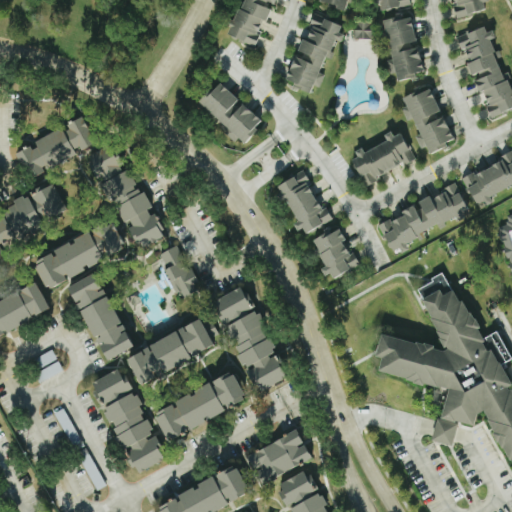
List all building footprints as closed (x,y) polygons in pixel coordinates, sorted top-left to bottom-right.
[(274,0),(241,0),(229,35),(255,45),(259,35),(257,34),(262,20),(267,21),(274,0)] [(347,10),(349,0),(321,0),(321,4),(347,10)] [(408,6),(406,0),(379,0),(381,11),(408,6)] [(454,0),(455,4),(453,6),(455,18),(486,11),(484,4),(489,1),(488,0),(454,0)] [(383,19),(391,59),(385,60),(388,74),(396,72),(397,80),(416,77),(415,73),(423,71),(411,13),(383,19)] [(285,82),(311,91),(313,86),(319,88),(324,74),(319,73),(325,57),(329,59),(336,40),(342,42),(344,34),(339,32),(342,24),(314,14),(305,39),(302,38),(297,53),(295,53),(285,82)] [(372,22),(355,21),(354,38),(371,39),(372,22)] [(456,37),(460,49),(465,48),(470,61),(467,63),(471,74),(475,80),(477,85),(485,95),(489,104),(486,107),(490,117),(504,111),(511,104),(511,90),(509,82),(502,74),(497,59),(501,55),(494,48),(491,40),(495,36),(485,26),(456,37)] [(199,102),(229,128),(224,133),(234,142),(238,137),(244,142),(263,121),(240,101),(241,100),(218,80),(199,102)] [(455,141),(443,113),(441,113),(429,86),(402,97),(406,106),(401,108),(406,121),(413,118),(420,133),(414,136),(420,149),(427,146),(429,151),(455,141)] [(96,144),(83,116),(64,125),(64,126),(34,141),(35,143),(16,153),(28,178),(43,170),(43,169),(96,144)] [(414,160),(400,129),(385,136),(387,141),(364,151),(364,150),(351,156),(365,187),(377,181),(375,176),(402,163),(403,165),(414,160)] [(123,224),(127,222),(140,248),(166,235),(153,209),(151,210),(130,167),(125,170),(112,143),(88,155),(123,224)] [(511,186),(511,154),(462,177),(476,207),(492,200),(490,196),(511,186)] [(276,186),(304,234),(330,219),(302,171),(276,186)] [(30,193),(45,221),(67,209),(51,181),(30,193)] [(395,219),(388,220),(379,224),(391,251),(408,249),(407,243),(414,240),(425,238),(424,230),(436,224),(438,226),(469,211),(455,182),(443,188),(443,192),(438,195),(427,196),(418,201),(418,205),(410,206),(402,210),(403,215),(395,219)] [(0,252),(4,251),(2,247),(44,227),(28,194),(13,201),(15,204),(0,211),(0,252)] [(511,275),(511,212),(503,215),(506,226),(498,228),(511,275)] [(126,246),(113,220),(91,230),(91,231),(53,250),(54,252),(34,262),(47,289),(69,279),(68,277),(106,259),(105,256),(126,246)] [(311,241),(332,279),(358,265),(344,239),(345,238),(339,226),(311,241)] [(179,299),(199,289),(178,244),(158,254),(179,299)] [(133,347),(97,272),(68,286),(80,310),(81,309),(98,345),(101,343),(108,359),(133,347)] [(446,387),(435,442),(453,445),(458,423),(457,421),(475,425),(478,413),(490,409),(510,474),(511,473),(511,386),(504,362),(511,360),(508,349),(504,348),(499,332),(475,340),(454,273),(421,284),(441,347),(381,334),(377,356),(382,357),(379,373),(446,387)] [(0,334),(50,310),(37,283),(0,300),(0,334)] [(288,378),(278,353),(276,353),(258,311),(254,312),(244,287),(212,300),(223,326),(226,325),(245,370),(248,369),(257,391),(288,378)] [(215,347),(202,320),(126,355),(139,383),(215,347)] [(165,459),(158,446),(161,444),(155,434),(120,367),(90,383),(103,407),(102,407),(137,474),(165,459)] [(155,413),(168,439),(227,411),(225,408),(246,398),(233,371),(211,381),(212,383),(174,401),(175,403),(155,413)] [(247,453),(260,483),(311,460),(299,431),(247,453)] [(159,506),(161,511),(214,511),(230,505),(228,501),(249,492),(237,465),(215,474),(216,476),(198,483),(199,486),(177,495),(178,498),(159,506)] [(327,511),(321,493),(316,495),(309,472),(278,482),(286,507),(291,505),(292,511),(327,511)]
